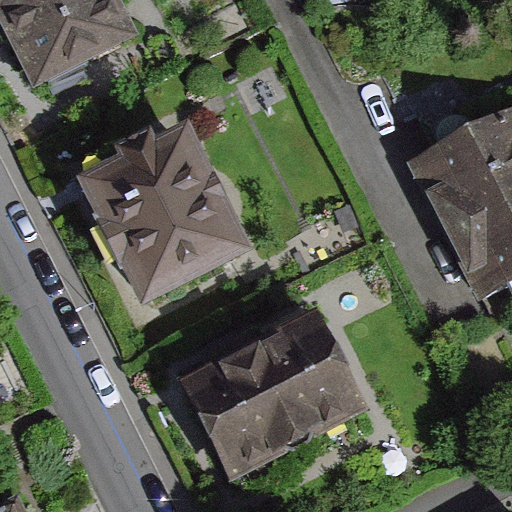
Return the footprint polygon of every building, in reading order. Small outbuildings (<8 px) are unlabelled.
[(144,47),(123,0),(0,0),(0,5),(39,93),(144,47)] [(511,89),(407,148),(491,296),(511,284),(511,89)] [(185,114),(77,168),(149,312),(257,258),(185,114)] [(181,381),(237,494),(371,428),(315,315),(181,381)] [(0,507),(0,511),(12,511),(8,503),(0,507)]
